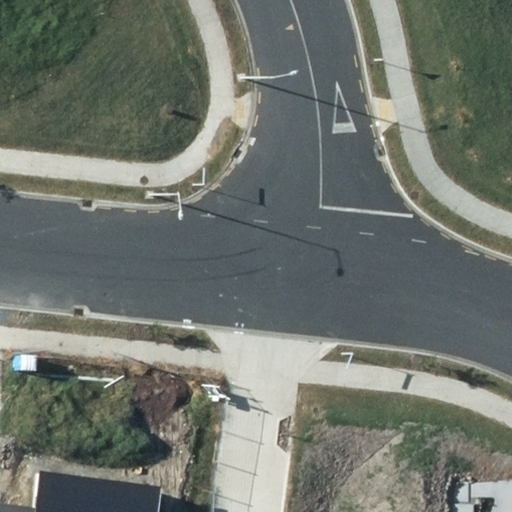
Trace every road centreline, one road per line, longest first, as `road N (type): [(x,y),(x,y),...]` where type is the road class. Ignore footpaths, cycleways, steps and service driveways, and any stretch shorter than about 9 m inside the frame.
road 1 (residential): [(298,266),(0,235)]
road 2 (residential): [(298,266),(330,114),(298,0)]
road 3 (residential): [(298,266),(256,511)]
road 4 (residential): [(511,317),(298,266)]
